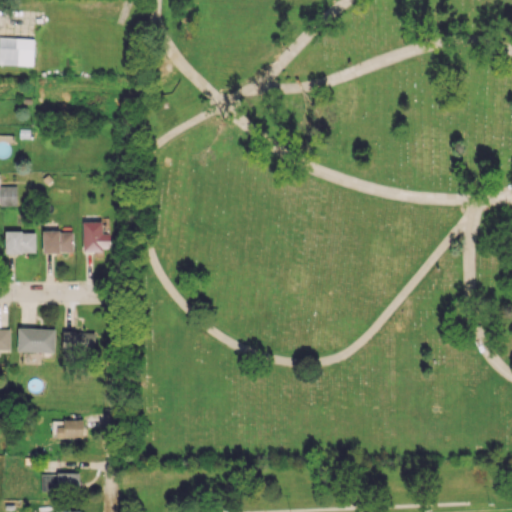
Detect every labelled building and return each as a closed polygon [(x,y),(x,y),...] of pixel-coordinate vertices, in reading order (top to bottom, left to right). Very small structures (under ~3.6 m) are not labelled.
[(0,64),(32,65),(33,39),(0,37),(0,64)] [(16,185),(0,185),(0,205),(17,205),(16,185)] [(102,221),(82,221),(82,250),(109,250),(110,233),(101,232),(102,221)] [(72,252),(72,230),(42,231),(42,252),(72,252)] [(34,231),(4,232),(4,252),(35,252),(34,231)] [(54,352),(54,328),(17,327),(16,351),(54,352)] [(0,350),(9,350),(9,328),(0,328),(0,350)] [(95,331),(62,330),(61,352),(94,353),(95,331)] [(82,419),(63,419),(63,426),(56,426),(55,438),(82,438),(82,419)] [(41,489),(79,489),(79,472),(40,473),(41,489)] [(349,498),(350,507),(366,506),(366,498),(349,498)]
